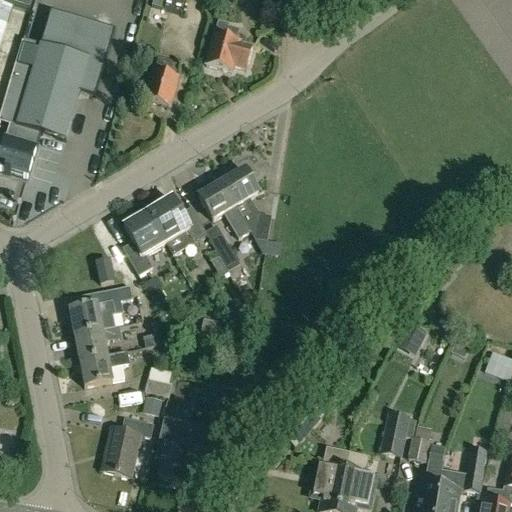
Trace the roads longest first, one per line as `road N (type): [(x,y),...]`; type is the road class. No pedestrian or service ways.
road 1 (unclassified): [(12,253),(305,73)]
road 2 (unclassified): [(59,511),(12,253)]
